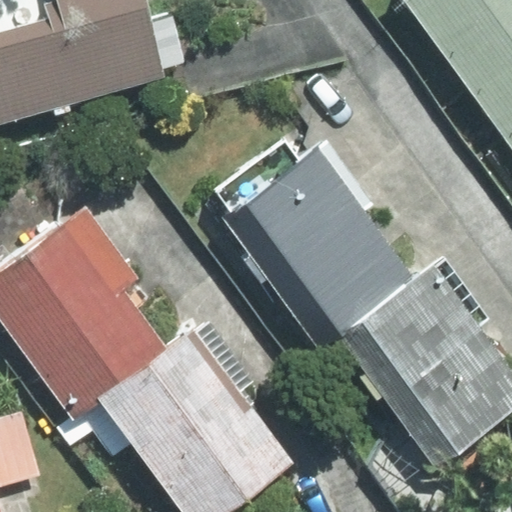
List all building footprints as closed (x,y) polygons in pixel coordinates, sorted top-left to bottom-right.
[(0,0),(0,113),(185,55),(168,0),(0,0)] [(511,0),(373,0),(511,177),(511,0)] [(468,434),(511,404),(511,336),(443,235),(415,253),(332,132),(261,180),(354,316),(377,300),(468,434)] [(86,203),(0,257),(0,298),(72,412),(109,389),(187,511),(206,511),(312,445),(220,300),(169,333),(86,203)] [(0,511),(9,511),(3,481),(42,473),(28,404),(0,409),(0,511)]
